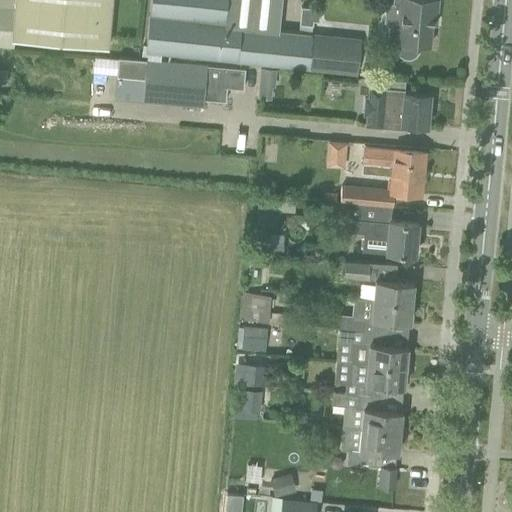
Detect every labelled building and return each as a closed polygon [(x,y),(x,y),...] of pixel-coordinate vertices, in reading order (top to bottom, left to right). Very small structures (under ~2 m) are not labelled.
[(111,0),(14,0),(14,9),(3,7),(3,0),(0,0),(0,37),(107,47),(111,0)] [(327,38),(311,36),(311,35),(278,31),(281,0),(150,0),(145,51),(336,71),(356,74),(358,53),(326,50),(327,38)] [(429,46),(431,23),(436,24),(437,0),(398,0),(398,4),(391,3),(389,3),(384,7),(383,22),(387,26),(388,26),(396,27),(394,43),(397,43),(397,48),(399,54),(404,57),(409,57),(414,55),(417,50),(418,45),(429,46)] [(311,33),(312,21),(318,21),(319,8),(300,6),(298,32),(311,33)] [(142,100),(202,106),(202,99),(224,101),(225,87),(242,89),(244,69),(207,65),(207,63),(146,58),(146,59),(117,57),(116,75),(143,77),(142,100)] [(260,68),(259,86),(274,87),(275,69),(260,68)] [(116,75),(114,97),(142,100),(143,77),(116,75)] [(364,96),(363,115),(365,115),(365,126),(403,129),(404,124),(426,126),(429,92),(404,90),(404,82),(369,80),(369,88),(368,88),(367,96),(364,96)] [(330,138),(326,163),(345,166),(349,141),(330,138)] [(363,145),(361,162),(376,164),(375,175),(390,177),(389,191),(420,194),(424,151),(363,145)] [(372,188),(340,185),(338,201),(370,204),(372,188)] [(273,228),(276,197),(257,195),(254,227),(273,228)] [(338,201),(336,217),(366,220),(374,221),(372,232),(364,232),(363,249),(368,250),(384,251),(395,252),(415,254),(418,222),(398,221),(391,220),(392,206),(370,204),(338,201)] [(261,255),(282,256),(283,234),(263,233),(261,255)] [(344,278),(368,279),(369,264),(344,262),(344,278)] [(245,288),(266,290),(268,264),(247,263),(245,288)] [(373,299),(411,302),(413,282),(375,278),(373,299)] [(268,317),(270,297),(245,295),(243,315),(268,317)] [(338,328),(361,330),(362,330),(386,332),(388,320),(409,323),(411,302),(373,299),(372,316),(337,313),(335,329),(337,329),(338,328)] [(265,352),(267,327),(243,325),(240,350),(265,352)] [(362,330),(361,330),(360,340),(349,339),(346,361),(405,366),(407,346),(385,344),(386,332),(362,330)] [(358,394),(380,397),(382,385),(403,387),(404,381),(407,381),(408,369),(405,368),(405,366),(346,361),(343,393),(346,393),(358,394)] [(267,366),(235,363),(233,382),(265,384),(267,366)] [(259,411),(261,390),(242,388),(240,409),(233,408),(232,416),(249,418),(250,410),(259,411)] [(342,425),(342,426),(399,431),(401,410),(379,408),(380,397),(358,394),(346,393),(344,425),(342,425)] [(349,450),(347,462),(374,465),(376,450),(397,452),(399,431),(342,426),(339,449),(349,450)] [(246,464),(244,480),(258,482),(260,465),(246,464)] [(380,465),(378,486),(393,487),(395,466),(380,465)] [(270,479),(275,497),(296,492),(291,473),(270,479)] [(224,511),(238,511),(241,494),(226,493),(224,511)] [(279,511),(314,511),(315,501),(281,497),(279,511)]
